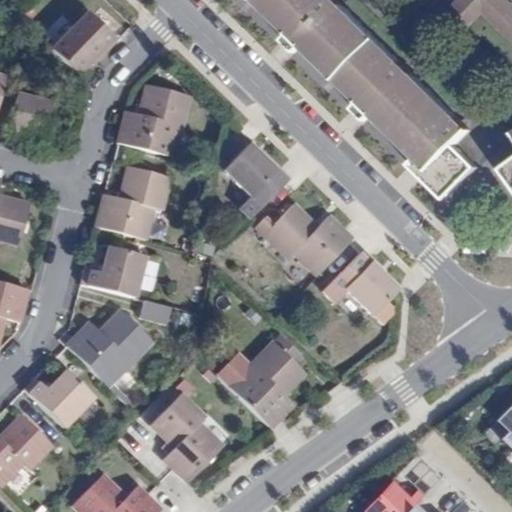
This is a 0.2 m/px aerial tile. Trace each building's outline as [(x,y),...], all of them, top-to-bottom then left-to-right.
[(255,0),(291,34),(296,30),(308,43),(305,47),(361,103),(365,98),(378,111),(374,116),(418,159),(429,169),(423,176),(424,178),(446,200),(478,168),(455,146),(470,130),(336,0),(255,0)] [(511,42),(511,2),(509,0),(448,0),(437,11),(456,30),(477,9),(511,42)] [(75,24),(49,52),(75,76),(91,60),(112,38),(91,18),(81,29),(75,24)] [(297,54),(305,47),(308,43),(296,30),(291,34),(284,41),(297,54)] [(115,41),(112,38),(91,60),(94,64),(109,48),(115,41)] [(135,116),(125,112),(120,130),(116,144),(163,157),(167,143),(178,146),(190,98),(147,87),(142,107),(145,107),(143,117),(135,116)] [(9,130),(30,136),(57,144),(65,115),(53,113),(55,105),(18,95),(9,130)] [(367,122),(374,116),(378,111),(365,98),(361,103),(355,109),(367,122)] [(138,106),(135,116),(143,117),(145,107),(142,107),(138,106)] [(30,136),(28,142),(56,149),(57,144),(30,136)] [(167,143),(163,157),(174,159),(178,146),(167,143)] [(285,182),(258,154),(247,145),(221,172),(248,198),(237,209),(248,220),(264,203),(285,182)] [(271,162),(260,152),(258,154),(285,182),(288,179),(271,162)] [(412,166),(423,176),(429,169),(418,159),(412,166)] [(511,162),(503,170),(511,182),(511,162)] [(120,199),(103,194),(102,200),(94,229),(145,241),(153,208),(162,210),(171,177),(128,166),(120,199)] [(0,195),(0,187),(2,182),(0,181),(0,242),(19,247),(31,204),(0,195)] [(351,241),(326,216),(316,228),(292,205),(271,226),(263,218),(253,229),(286,261),(292,254),(315,277),(351,241)] [(97,273),(84,270),(79,286),(134,300),(144,257),(136,255),(138,247),(118,242),(116,249),(109,248),(104,264),(101,274),(97,273)] [(379,275),(383,272),(373,262),(361,250),(358,254),(379,275)] [(396,291),(379,275),(358,254),(338,274),(320,293),(333,305),(346,292),(371,316),(396,291)] [(28,292),(0,284),(0,332),(4,318),(19,322),(28,292)] [(170,309),(143,302),(139,319),(165,326),(170,309)] [(89,324),(75,337),(65,347),(97,379),(107,368),(118,378),(153,342),(121,311),(105,327),(107,329),(101,335),(89,324)] [(250,387),(239,399),(270,430),(294,405),(283,394),(290,386),(292,388),(306,374),(296,364),(288,356),(295,349),(281,334),(240,377),(250,387)] [(303,357),(295,349),(288,356),(296,364),(303,357)] [(107,389),(118,378),(107,368),(97,379),(107,389)] [(51,387),(39,374),(23,391),(64,432),(96,399),(67,371),(51,387)] [(240,377),(228,389),(239,399),(250,387),(240,377)] [(166,400),(170,405),(182,393),(177,389),(166,400)] [(162,460),(167,465),(186,484),(224,445),(200,422),(206,416),(182,393),(170,405),(151,424),(167,440),(162,446),(169,453),(162,460)] [(497,441),(510,453),(511,451),(511,403),(493,423),(504,434),(497,441)] [(0,490),(24,466),(29,471),(53,447),(23,416),(0,438),(0,490)] [(90,487),(102,474),(98,470),(86,483),(90,487)] [(157,511),(160,510),(141,492),(136,487),(126,496),(102,474),(90,487),(72,506),(78,511),(157,511)] [(390,483),(361,511),(407,511),(414,506),(422,498),(415,492),(407,500),(390,483)]
